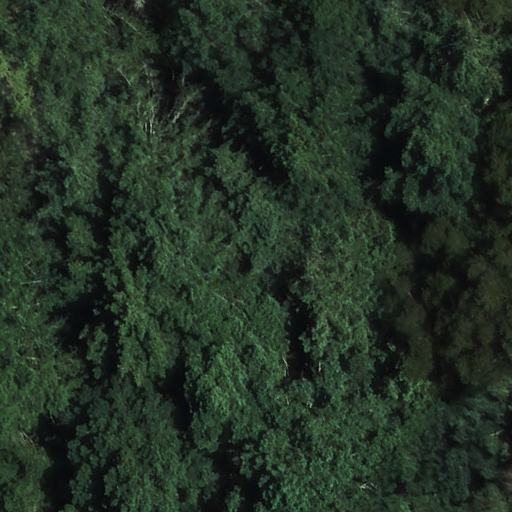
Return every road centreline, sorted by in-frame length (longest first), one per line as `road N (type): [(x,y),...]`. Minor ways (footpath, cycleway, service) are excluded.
road 1 (track): [(471,511),(442,415),(378,59),(393,0)]
road 2 (track): [(139,354),(254,397),(316,400),(430,349)]
road 3 (track): [(511,24),(491,73),(398,179)]
